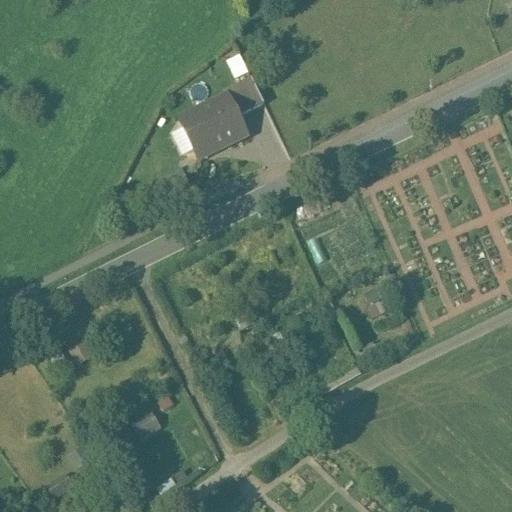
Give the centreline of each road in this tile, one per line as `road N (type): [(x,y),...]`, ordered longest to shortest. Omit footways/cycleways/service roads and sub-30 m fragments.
road 1 (tertiary): [(0,341),(31,318),(511,80)]
road 2 (track): [(134,266),(239,466)]
